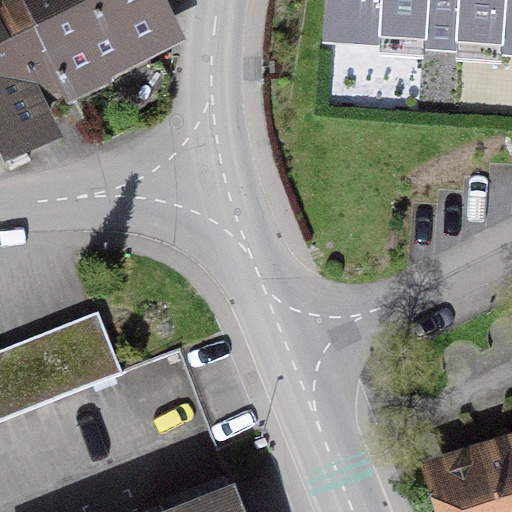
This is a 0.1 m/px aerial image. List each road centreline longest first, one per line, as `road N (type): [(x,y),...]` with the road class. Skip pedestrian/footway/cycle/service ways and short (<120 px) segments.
road 1 (residential): [(511,239),(291,352)]
road 2 (residential): [(0,210),(222,188)]
road 3 (residential): [(222,188),(212,97),(218,0)]
road 4 (residential): [(291,352),(222,188)]
road 5 (residential): [(353,511),(291,352)]
